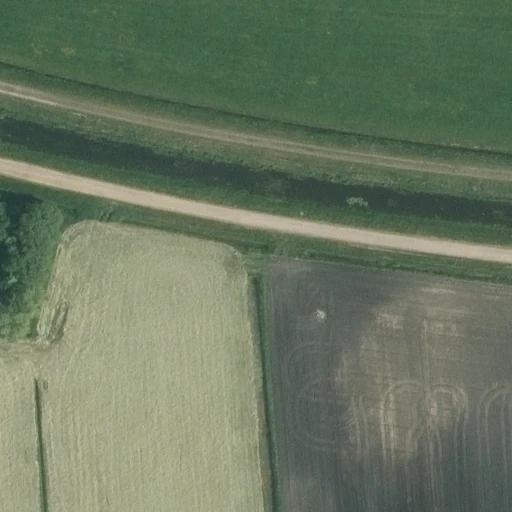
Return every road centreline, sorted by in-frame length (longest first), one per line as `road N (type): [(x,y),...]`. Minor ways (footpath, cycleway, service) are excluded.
road 1 (track): [(0,85),(345,155),(511,178)]
road 2 (track): [(0,166),(228,214),(511,257)]
